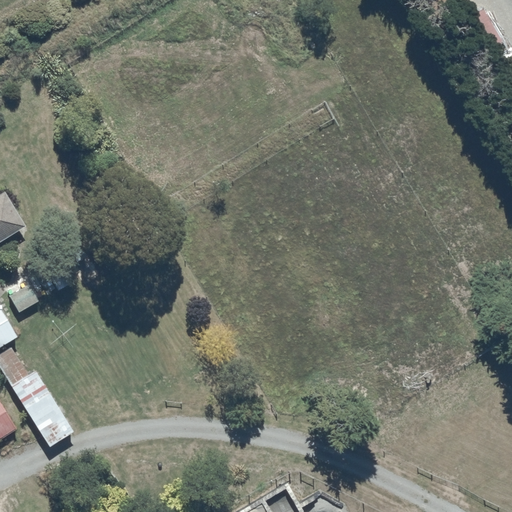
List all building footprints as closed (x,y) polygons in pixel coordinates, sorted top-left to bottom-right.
[(0,193),(0,240),(26,225),(5,190),(0,193)] [(104,276),(90,254),(74,265),(87,286),(104,276)] [(41,269),(9,286),(20,306),(52,289),(41,269)] [(0,310),(0,339),(13,332),(0,310)] [(39,377),(14,393),(48,446),(73,430),(39,377)] [(0,432),(13,424),(0,405),(0,432)]
